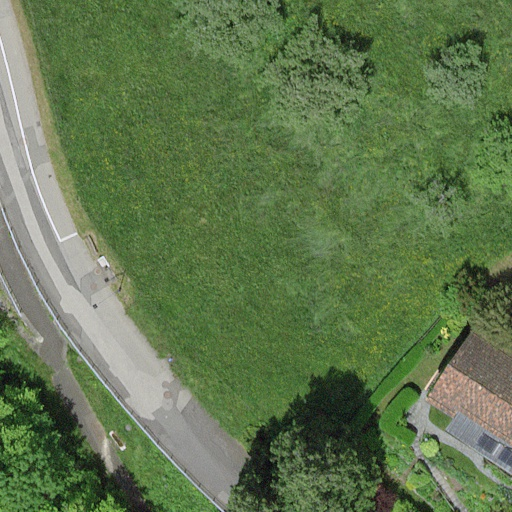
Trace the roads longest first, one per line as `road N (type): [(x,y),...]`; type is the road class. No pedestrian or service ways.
road 1 (motorway): [(511,470),(363,265),(121,0)]
road 2 (unclassified): [(0,69),(24,173),(87,320),(263,511)]
